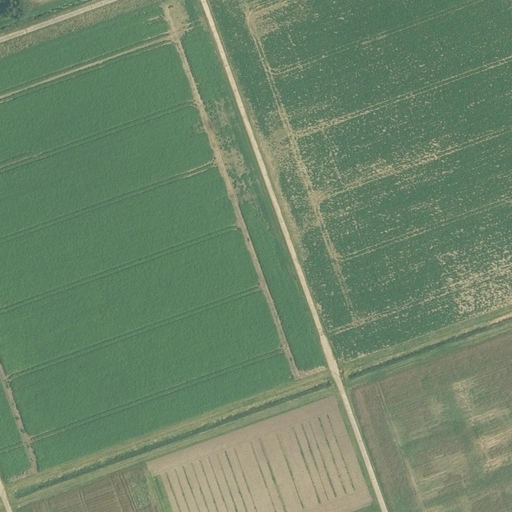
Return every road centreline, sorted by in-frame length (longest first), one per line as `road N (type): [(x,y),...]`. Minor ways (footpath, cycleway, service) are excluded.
road 1 (unclassified): [(121,0),(0,43),(0,485),(9,511)]
road 2 (unclassified): [(382,511),(204,0)]
